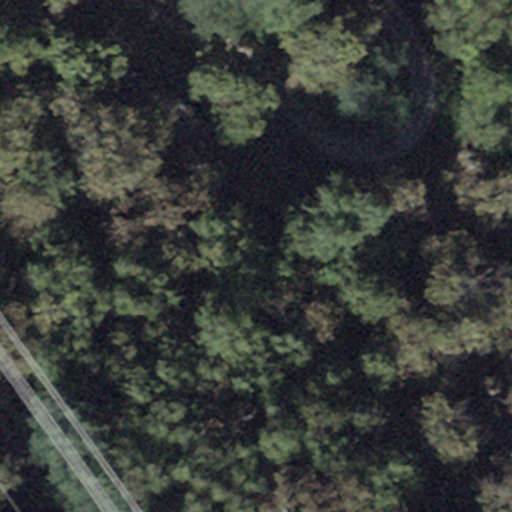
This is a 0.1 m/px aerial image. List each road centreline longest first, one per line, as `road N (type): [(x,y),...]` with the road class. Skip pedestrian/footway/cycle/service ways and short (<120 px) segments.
road 1 (track): [(376,0),(401,34),(429,118),(384,156),(120,0)]
road 2 (track): [(0,399),(77,511)]
